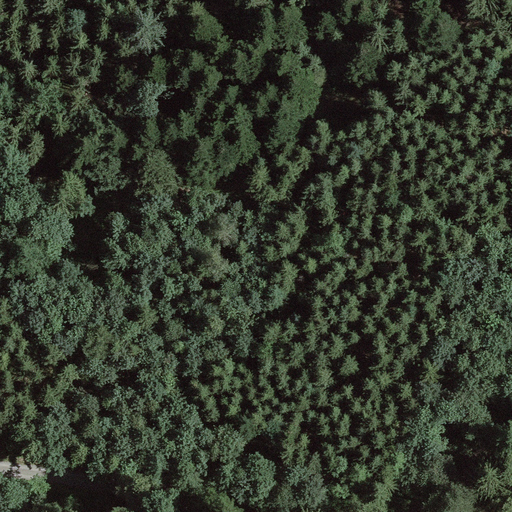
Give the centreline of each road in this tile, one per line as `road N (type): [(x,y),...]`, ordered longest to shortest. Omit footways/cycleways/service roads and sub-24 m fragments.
road 1 (track): [(253,511),(0,471)]
road 2 (track): [(511,424),(428,511)]
